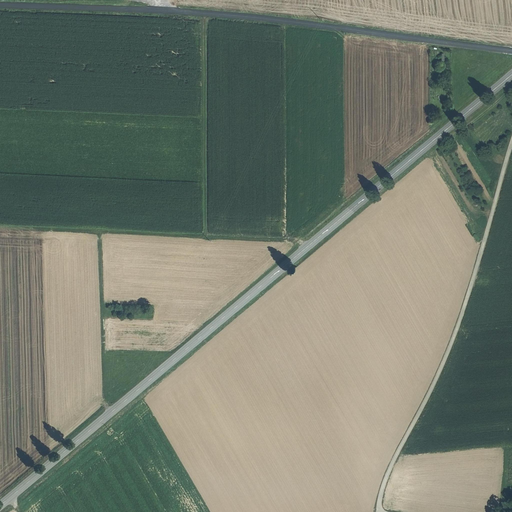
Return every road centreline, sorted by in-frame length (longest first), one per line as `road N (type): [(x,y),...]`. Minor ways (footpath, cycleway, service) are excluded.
road 1 (secondary): [(0,505),(511,73)]
road 2 (tertiary): [(511,51),(280,20),(0,5)]
road 3 (track): [(378,511),(384,479),(460,318),(511,144)]
road 4 (track): [(0,229),(312,242)]
road 5 (track): [(204,236),(202,13)]
